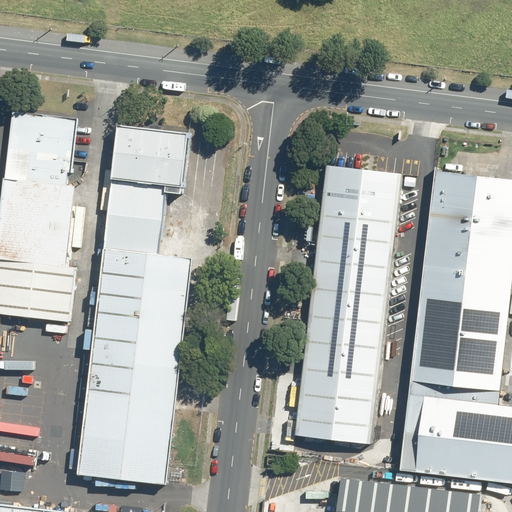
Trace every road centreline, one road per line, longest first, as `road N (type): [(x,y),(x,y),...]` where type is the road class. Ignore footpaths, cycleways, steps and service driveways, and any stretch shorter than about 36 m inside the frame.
road 1 (unclassified): [(224,511),(275,83)]
road 2 (tertiary): [(275,83),(0,48)]
road 3 (tertiary): [(511,113),(275,83)]
